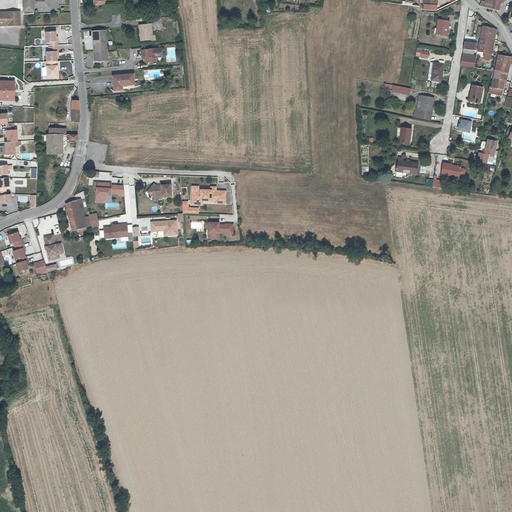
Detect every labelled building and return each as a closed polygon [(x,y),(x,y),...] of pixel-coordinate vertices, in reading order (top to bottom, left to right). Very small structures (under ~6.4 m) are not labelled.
[(23,0),(24,15),(34,14),(34,7),(34,0),(23,0)] [(485,0),(485,2),(482,2),(481,5),(481,6),(484,7),(489,8),(491,8),(492,0),(485,0)] [(511,0),(492,0),(491,8),(499,10),(501,1),(503,2),(506,0),(511,0)] [(18,13),(18,26),(20,26),(19,11),(0,11),(0,14),(5,15),(5,13),(18,13)] [(0,26),(18,26),(18,13),(5,13),(5,15),(0,14),(0,26)] [(438,19),(436,33),(447,35),(450,21),(438,19)] [(485,20),(484,19),(480,38),(491,39),(493,27),(497,28),(497,24),(485,20)] [(137,25),(138,30),(140,30),(141,40),(150,40),(149,25),(137,25)] [(94,53),(107,52),(105,30),(93,31),(94,53)] [(59,45),(59,31),(47,31),(47,42),(50,42),(50,45),(59,45)] [(478,51),(492,53),(494,43),(491,42),(491,39),(480,38),(478,51)] [(465,39),(463,48),(474,50),(476,50),(476,45),(467,44),(467,40),(465,39)] [(42,52),(43,52),(45,48),(34,43),(30,53),(39,57),(42,52)] [(161,48),(144,50),(145,59),(146,63),(157,62),(156,58),(162,57),(161,48)] [(107,52),(94,53),(95,61),(107,60),(107,52)] [(473,55),(462,53),(460,64),(471,66),(473,55)] [(507,62),(509,62),(511,62),(511,56),(499,55),(495,69),(505,72),(507,62)] [(433,63),(431,80),(440,82),(443,64),(433,63)] [(505,72),(495,69),(493,69),(491,77),(491,78),(493,78),(491,87),(490,86),(488,92),(503,95),(504,87),(505,84),(506,80),(507,72),(505,72)] [(122,85),(135,85),(134,75),(114,76),(115,91),(122,90),(122,85)] [(14,90),(14,83),(0,82),(0,99),(10,100),(10,90),(14,90)] [(410,88),(392,85),(391,91),(409,94),(410,88)] [(470,98),(470,102),(479,104),(482,88),(472,86),(470,91),(469,91),(468,97),(470,98)] [(412,117),(428,120),(432,99),(422,97),(419,110),(414,109),(412,117)] [(0,123),(7,124),(10,124),(10,113),(0,113),(0,123)] [(8,131),(9,142),(17,141),(20,141),(20,129),(15,129),(15,123),(10,124),(7,124),(7,131),(8,131)] [(410,128),(401,127),(399,141),(408,143),(410,128)] [(47,154),(55,154),(62,154),(62,140),(66,140),(67,137),(67,135),(66,135),(62,135),(49,135),(47,135),(47,154)] [(478,152),(477,156),(487,159),(488,155),(493,156),(497,141),(487,138),(486,142),(483,154),(478,152)] [(18,154),(17,141),(9,142),(7,142),(7,154),(18,154)] [(398,157),(396,171),(415,174),(417,162),(402,160),(402,158),(398,157)] [(450,163),(442,162),(440,174),(448,175),(448,174),(458,175),(459,174),(462,175),(463,173),(464,169),(463,168),(460,167),(460,166),(449,164),(450,163)] [(0,178),(6,178),(5,174),(10,174),(10,165),(0,165),(0,178)] [(0,178),(0,191),(7,191),(7,187),(12,187),(11,178),(6,178),(0,178)] [(433,184),(432,187),(439,188),(440,183),(441,184),(441,181),(433,180),(433,184)] [(113,182),(94,182),(94,188),(98,188),(98,195),(97,195),(96,203),(104,203),(104,199),(107,199),(108,196),(113,196),(113,194),(118,194),(118,196),(126,196),(124,184),(113,184),(113,182)] [(156,199),(158,199),(158,194),(153,195),(150,192),(156,185),(155,184),(148,192),(156,199)] [(158,194),(158,199),(163,199),(163,198),(173,197),(172,185),(162,186),(162,187),(158,187),(156,185),(150,192),(153,195),(158,194)] [(216,190),(217,187),(211,186),(211,190),(199,189),(199,186),(193,186),(193,190),(192,200),(216,200),(216,202),(226,203),(226,190),(216,190)] [(0,191),(0,199),(1,200),(2,204),(13,203),(13,194),(8,194),(8,191),(7,191),(0,191)] [(182,203),(183,214),(199,214),(199,209),(188,209),(188,203),(182,203)] [(165,236),(178,236),(177,221),(166,222),(166,223),(164,223),(164,222),(152,223),(152,232),(165,231),(165,236)] [(127,224),(120,225),(120,226),(104,227),(105,238),(128,236),(127,224)] [(220,227),(220,226),(220,224),(210,224),(210,228),(209,239),(219,239),(219,233),(226,234),(226,235),(234,235),(233,234),(234,225),(226,225),(226,226),(222,226),(222,227),(220,227)] [(18,232),(9,235),(11,243),(15,242),(16,246),(17,249),(14,251),(17,259),(26,256),(23,248),(25,247),(22,239),(21,240),(18,232)] [(56,243),(55,234),(44,237),(46,246),(44,246),(45,251),(48,250),(50,256),(49,256),(50,261),(61,258),(60,255),(61,254),(65,253),(63,242),(56,243)] [(44,260),(33,262),(35,273),(57,269),(56,264),(45,266),(44,260)]
